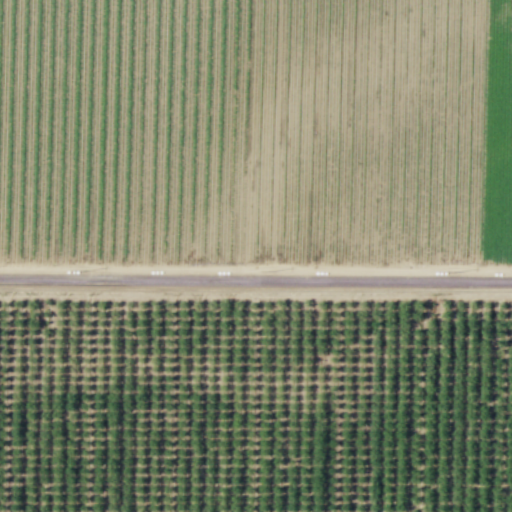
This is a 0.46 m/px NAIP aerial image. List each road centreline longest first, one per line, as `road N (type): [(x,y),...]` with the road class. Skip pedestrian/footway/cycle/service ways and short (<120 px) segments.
road 1 (track): [(511,294),(0,292)]
road 2 (track): [(511,269),(0,267)]
road 3 (residential): [(0,277),(511,279)]
